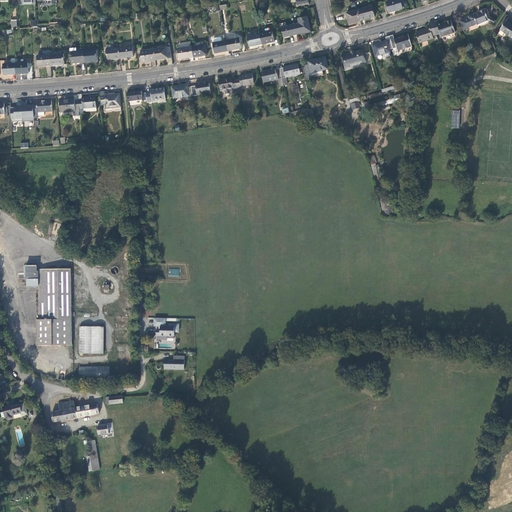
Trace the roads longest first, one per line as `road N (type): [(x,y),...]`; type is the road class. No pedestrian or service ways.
road 1 (secondary): [(0,90),(177,72),(331,39)]
road 2 (secondary): [(331,39),(465,0)]
road 3 (unclassified): [(60,511),(43,386)]
